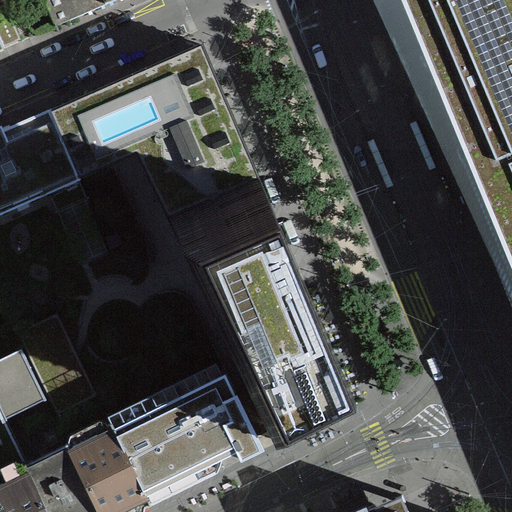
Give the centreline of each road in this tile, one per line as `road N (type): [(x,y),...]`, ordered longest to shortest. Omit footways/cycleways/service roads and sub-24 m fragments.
road 1 (secondary): [(278,0),(457,409)]
road 2 (residential): [(261,498),(457,409)]
road 3 (residential): [(0,86),(197,0)]
